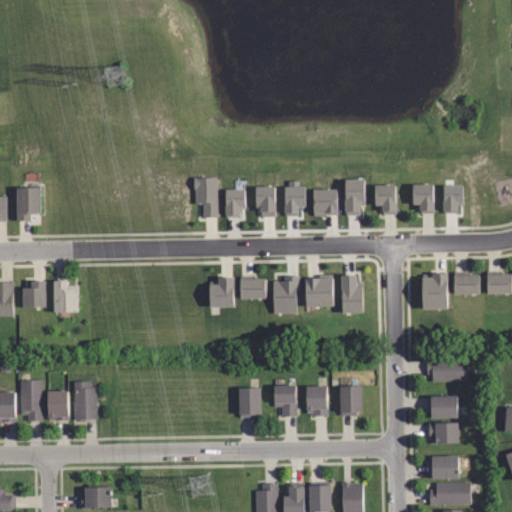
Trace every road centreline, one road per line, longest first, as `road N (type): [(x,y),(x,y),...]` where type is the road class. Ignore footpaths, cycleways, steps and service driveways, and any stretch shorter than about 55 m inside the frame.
road 1 (residential): [(0,250),(511,236)]
road 2 (residential): [(0,453),(399,449)]
road 3 (residential): [(392,245),(399,511)]
